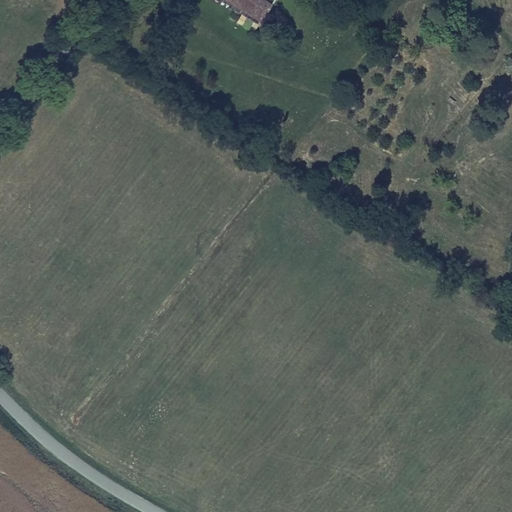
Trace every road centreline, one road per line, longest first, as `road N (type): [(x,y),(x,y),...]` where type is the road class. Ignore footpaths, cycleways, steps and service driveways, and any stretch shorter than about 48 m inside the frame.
road 1 (unclassified): [(150,511),(72,463),(0,397)]
road 2 (unclassified): [(0,132),(102,0)]
